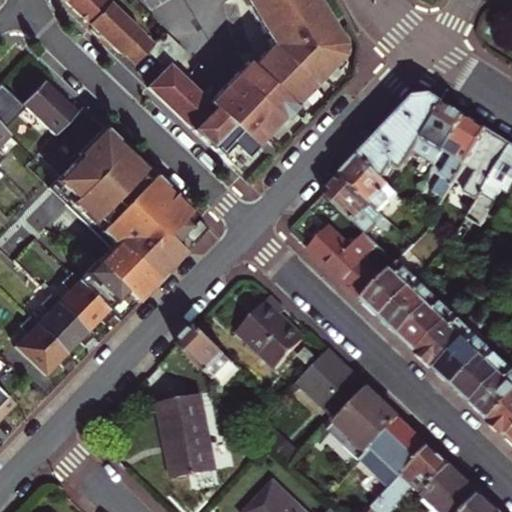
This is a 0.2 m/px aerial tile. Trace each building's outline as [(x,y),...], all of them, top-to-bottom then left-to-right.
[(143,36),(105,0),(61,0),(71,8),(91,27),(91,31),(98,38),(102,38),(111,47),(123,57),(126,54),(143,36)] [(148,88),(234,171),(259,145),(343,57),(343,45),(333,27),(316,0),(242,0),(271,46),(251,66),(248,62),(209,103),(170,66),(170,65),(166,69),(152,83),(148,88)] [(154,46),(149,52),(166,69),(170,65),(170,66),(184,51),(166,34),(154,46)] [(154,46),(143,36),(126,54),(137,64),(149,52),(154,46)] [(0,159),(3,157),(0,154),(0,143),(8,136),(2,130),(23,107),(53,135),(75,112),(58,96),(41,80),(20,103),(0,84),(0,159)] [(412,152),(442,105),(430,97),(422,98),(415,99),(370,146),(358,159),(380,180),(390,166),(399,173),(412,152)] [(412,152),(434,166),(464,118),(451,110),(442,105),(412,152)] [(464,118),(434,166),(430,172),(440,178),(431,191),(442,198),(455,178),(484,131),(474,124),(464,118)] [(133,306),(208,229),(102,127),(76,153),(78,155),(54,181),(74,200),(67,207),(109,247),(77,280),(70,273),(60,284),(68,291),(57,302),(49,295),(39,305),(47,313),(36,324),(28,317),(18,327),(26,334),(13,348),(44,377),(57,364),(62,368),(66,364),(72,358),(67,354),(78,342),(83,347),(88,341),(92,337),(88,332),(99,320),(103,325),(106,322),(112,316),(119,321),(133,306)] [(470,210),(510,147),(495,137),(484,131),(455,178),(466,184),(456,201),(470,210)] [(507,209),(511,201),(511,147),(510,147),(470,210),(466,217),(481,227),(496,202),(507,209)] [(340,177),(368,204),(380,215),(397,196),(390,189),(380,180),(358,159),(349,168),(340,177)] [(333,185),(324,194),(366,233),(369,236),(376,229),(359,214),(368,204),(340,177),(333,185)] [(511,201),(507,209),(499,223),(511,230),(511,201)] [(404,256),(376,229),(369,236),(398,263),(404,256)] [(361,301),(398,263),(369,236),(366,233),(351,249),(331,230),(310,251),(340,281),(361,301)] [(416,280),(398,263),(361,301),(372,311),(380,318),(416,280)] [(389,327),(399,337),(428,306),(435,298),(416,280),(380,318),(389,327)] [(280,305),(266,292),(234,328),(273,365),(300,335),(282,316),(276,311),(280,305)] [(428,306),(399,337),(407,345),(416,353),(445,323),(453,314),(442,304),(434,312),(428,306)] [(445,323),(416,353),(425,362),(434,370),(470,332),(475,327),(470,322),(466,326),(461,321),(452,330),(445,323)] [(186,339),(177,348),(211,381),(229,363),(194,330),(186,339)] [(444,380),(452,387),(488,349),(470,332),(434,370),(444,380)] [(296,377),(336,415),(364,386),(345,367),(325,348),(296,377)] [(488,349),(452,387),(460,396),(469,404),(506,365),(488,349)] [(488,422),(511,397),(511,371),(506,365),(469,404),(478,413),(488,422)] [(0,416),(7,409),(12,404),(6,397),(18,384),(3,369),(0,372),(0,416)] [(369,447),(397,417),(381,401),(364,386),(336,415),(332,419),(365,450),(369,447)] [(215,469),(200,396),(157,405),(164,438),(171,478),(215,469)] [(511,432),(511,397),(488,422),(495,429),(506,439),(511,432)] [(400,476),(428,447),(413,433),(397,417),(369,447),(400,476)] [(439,458),(428,447),(400,476),(371,506),(377,511),(387,511),(412,486),(421,494),(448,466),(439,458)] [(448,466),(421,494),(435,507),(430,511),(460,511),(478,495),(463,480),(448,466)] [(299,511),(271,483),(242,511),(299,511)] [(495,511),(490,507),(478,495),(460,511),(495,511)]
